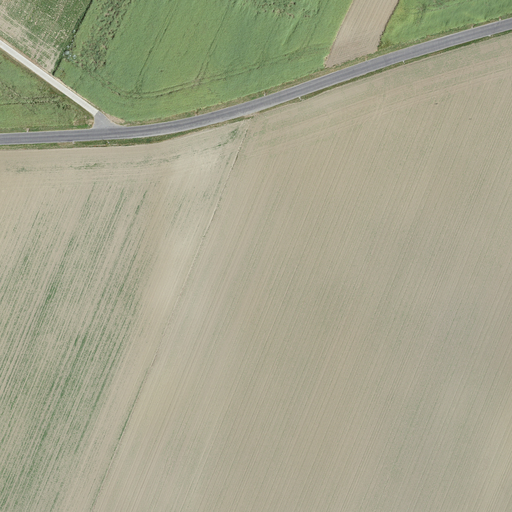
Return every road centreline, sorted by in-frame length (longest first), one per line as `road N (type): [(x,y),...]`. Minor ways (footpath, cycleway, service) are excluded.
road 1 (tertiary): [(0,139),(164,129),(217,117),(511,23)]
road 2 (track): [(113,133),(0,43)]
